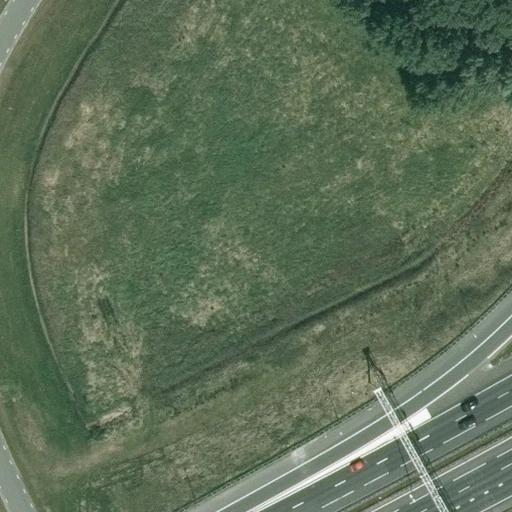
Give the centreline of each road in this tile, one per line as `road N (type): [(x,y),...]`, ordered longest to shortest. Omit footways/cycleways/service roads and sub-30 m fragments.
road 1 (motorway): [(511,324),(476,358),(256,511)]
road 2 (motorway): [(511,389),(281,511)]
